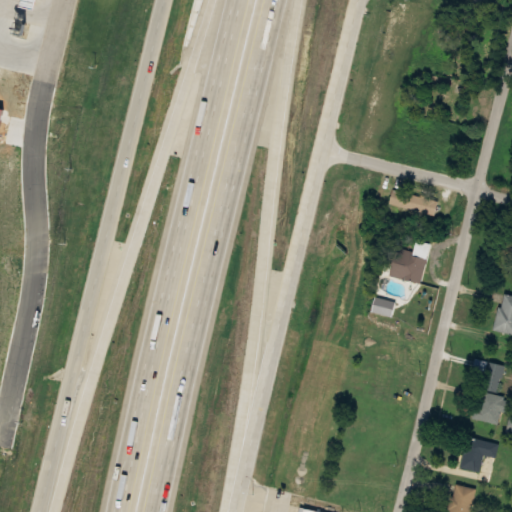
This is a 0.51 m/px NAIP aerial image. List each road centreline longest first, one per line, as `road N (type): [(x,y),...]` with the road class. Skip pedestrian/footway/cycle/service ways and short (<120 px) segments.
road 1 (motorway): [(215,0),(57,511)]
road 2 (tertiary): [(170,0),(41,511)]
road 3 (motorway): [(154,511),(277,0)]
road 4 (tertiary): [(237,511),(269,401),(356,0)]
road 5 (motorway): [(241,0),(123,511)]
road 6 (motorway): [(225,511),(252,371),(300,0)]
road 7 (residential): [(405,511),(511,41)]
road 8 (residential): [(321,150),(511,200)]
